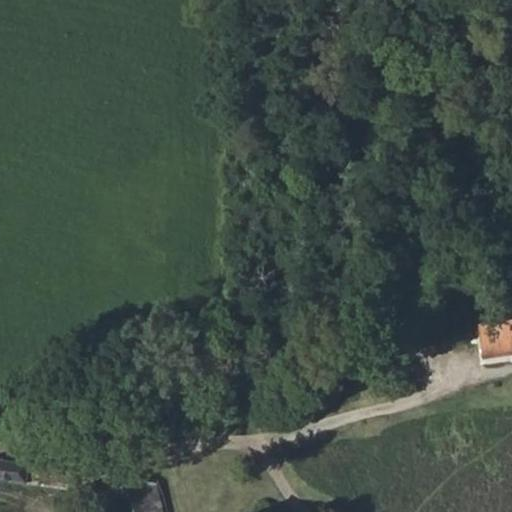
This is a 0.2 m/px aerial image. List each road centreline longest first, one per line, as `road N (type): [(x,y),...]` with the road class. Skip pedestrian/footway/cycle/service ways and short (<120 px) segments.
road 1 (unclassified): [(0,436),(99,447),(260,441)]
road 2 (unclassified): [(260,441),(511,374)]
